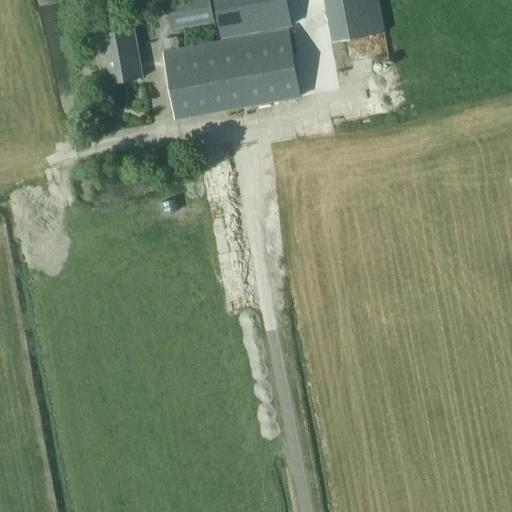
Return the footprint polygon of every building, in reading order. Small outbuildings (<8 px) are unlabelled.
[(212,0),(167,0),(172,28),(216,20),(212,0)] [(293,25),(288,0),(215,0),(222,38),(293,25)] [(332,0),(339,37),(391,29),(386,0),(332,0)] [(97,31),(106,81),(143,74),(134,24),(97,31)] [(301,95),(288,27),(225,38),(164,49),(176,117),(301,95)]
